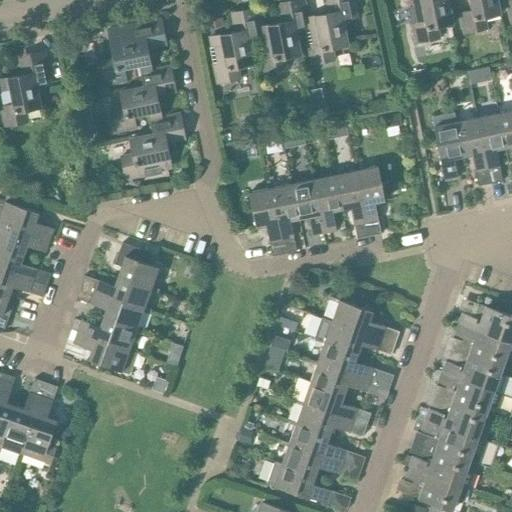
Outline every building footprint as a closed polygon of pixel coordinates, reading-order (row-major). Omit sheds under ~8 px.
[(259,38),(255,39),(258,53),(262,74),(288,69),(286,58),(302,55),(297,30),(303,29),(306,29),(304,17),(305,16),(307,16),(304,0),(292,0),(288,1),(292,20),(280,22),(266,24),(260,26),(258,26),(257,27),(259,35),(259,38)] [(306,29),(303,29),(306,43),(310,64),(335,59),(333,48),(348,45),(343,20),(357,18),(353,0),(337,0),(339,10),(327,12),(313,15),(307,16),(305,16),(304,17),(306,29)] [(409,0),(411,7),(408,7),(416,44),(441,38),(438,27),(454,23),(449,0),(409,0)] [(468,0),(471,10),(458,13),(462,34),(488,29),(485,17),(501,13),(498,0),(468,0)] [(219,33),(209,35),(211,45),(209,45),(216,82),(241,78),(239,67),(254,64),(250,41),(255,39),(259,38),(259,35),(257,27),(258,26),(260,26),(256,7),(241,10),(245,28),(232,30),(219,33)] [(112,58),(100,60),(105,86),(127,82),(124,69),(139,66),(140,75),(152,73),(152,69),(151,63),(148,48),(147,48),(145,38),(163,34),(160,18),(133,24),(131,24),(106,29),(109,43),(110,45),(112,58)] [(0,78),(0,89),(9,87),(12,103),(0,105),(0,110),(3,126),(26,122),(24,109),(40,106),(36,86),(50,84),(43,50),(28,53),(31,72),(24,74),(21,75),(20,75),(14,76),(0,78)] [(121,105),(110,107),(115,134),(136,129),(134,116),(148,113),(150,122),(162,119),(161,116),(160,111),(157,97),(157,96),(155,85),(173,81),(170,66),(152,69),(152,73),(140,75),(142,85),(118,89),(121,105)] [(425,69),(410,71),(412,81),(427,78),(425,69)] [(475,69),(467,71),(470,84),(477,82),(475,69)] [(323,99),(311,102),(313,110),(325,108),(323,99)] [(87,100),(74,103),(76,110),(89,107),(87,100)] [(511,109),(498,112),(505,147),(511,145),(511,109)] [(496,149),(505,147),(498,112),(476,116),(490,183),(502,181),(496,149)] [(131,153),(119,155),(124,179),(145,175),(145,174),(160,171),(171,169),(166,143),(164,132),(183,128),(180,113),(161,116),(162,119),(150,122),(150,123),(152,132),(128,136),(131,153)] [(478,186),(490,183),(476,116),(455,121),(462,156),(472,154),(478,186)] [(453,158),(462,156),(455,121),(433,125),(444,180),(457,177),(453,158)] [(345,123),(335,125),(336,129),(345,134),(347,133),(345,123)] [(290,138),(283,140),(285,148),(292,147),(290,138)] [(355,169),(369,236),(380,234),(374,202),(384,200),(377,164),(355,169)] [(357,239),(369,236),(355,169),(334,173),(341,208),(350,207),(357,239)] [(332,210),(341,208),(334,173),(312,178),(324,232),(336,230),(332,210)] [(312,235),(324,232),(312,178),(291,182),(298,217),(307,215),(312,235)] [(289,219),(298,217),(291,182),(270,187),(284,253),(296,251),(289,219)] [(272,256),(284,253),(270,187),(248,191),(255,227),(265,225),(272,256)] [(0,222),(49,240),(53,228),(34,222),(38,212),(23,207),(27,197),(15,193),(12,203),(4,200),(4,201),(0,199),(0,222)] [(45,251),(49,240),(0,222),(0,245),(23,254),(26,245),(45,251)] [(117,276),(151,288),(158,267),(148,263),(152,252),(122,241),(114,265),(120,267),(117,276)] [(23,254),(0,245),(0,268),(46,285),(50,273),(20,263),(23,254)] [(42,296),(46,285),(0,268),(0,291),(9,295),(12,286),(42,296)] [(151,288),(117,276),(114,285),(84,274),(80,287),(144,308),(151,288)] [(137,329),(144,308),(80,287),(76,298),(105,309),(102,317),(137,329)] [(5,305),(9,295),(0,291),(0,327),(4,329),(12,307),(5,305)] [(331,320),(395,342),(399,331),(369,320),(372,310),(338,299),(331,320)] [(459,324),(511,342),(511,315),(485,306),(480,318),(462,314),(459,324)] [(280,316),(277,325),(287,329),(290,320),(280,316)] [(130,350),(137,329),(102,317),(99,325),(81,319),(77,331),(130,350)] [(395,342),(331,320),(330,321),(321,317),(314,337),(323,341),(324,340),(357,352),(360,344),(391,354),(395,342)] [(511,360),(511,359),(511,342),(459,324),(455,335),(473,340),(468,354),(502,366),(505,358),(511,360)] [(130,350),(77,331),(73,343),(92,349),(88,359),(129,374),(137,352),(130,350)] [(274,334),(270,345),(271,345),(275,346),(279,336),(274,334)] [(354,361),(357,352),(324,340),(323,341),(317,361),(369,379),(373,368),(354,361)] [(172,343),(166,362),(175,365),(176,366),(182,346),(172,343)] [(499,374),(502,366),(468,354),(464,367),(445,361),(442,371),(501,392),(501,391),(511,394),(511,376),(506,374),(505,376),(499,374)] [(365,391),(369,379),(317,361),(309,381),(343,393),(346,385),(365,391)] [(495,408),(501,392),(442,371),(438,382),(457,387),(452,401),(486,413),(488,406),(495,408)] [(0,446),(14,405),(6,403),(14,377),(2,373),(0,380),(0,446)] [(258,377),(256,385),(257,386),(267,389),(269,381),(260,378),(258,377)] [(0,447),(20,455),(45,382),(34,378),(23,409),(14,405),(0,446),(0,447)] [(340,402),(343,393),(309,381),(302,401),(366,424),(370,412),(340,402)] [(45,382),(20,455),(50,465),(56,447),(48,444),(56,420),(47,416),(57,386),(45,382)] [(362,437),(366,424),(302,401),(295,422),(329,434),(332,426),(362,437)] [(483,421),(486,413),(452,401),(448,414),(429,409),(425,419),(484,439),(490,424),(483,421)] [(479,456),(484,439),(425,419),(422,430),(440,435),(435,449),(469,461),(472,454),(479,456)] [(246,421),(244,427),(251,430),(253,424),(246,421)] [(326,443),(329,434),(295,422),(288,442),(341,461),(345,450),(326,443)] [(62,425),(58,436),(59,436),(67,439),(68,439),(71,428),(70,428),(63,425),(62,425)] [(242,429),(238,441),(248,444),(252,432),(242,429)] [(337,473),(341,461),(288,442),(281,463),(315,474),(318,466),(337,473)] [(466,469),(469,461),(435,449),(431,462),(412,456),(409,466),(468,487),(473,471),(466,469)] [(315,474),(281,463),(274,461),(266,482),(273,485),(326,503),(331,490),(311,484),(315,474)] [(232,462),(230,470),(238,473),(241,465),(232,462)] [(462,503),(468,487),(409,466),(405,477),(424,483),(419,497),(431,501),(427,511),(449,511),(450,510),(452,510),(455,501),(462,503)] [(293,511),(262,501),(258,511),(293,511)] [(409,503),(405,511),(424,511),(426,509),(409,503)]
